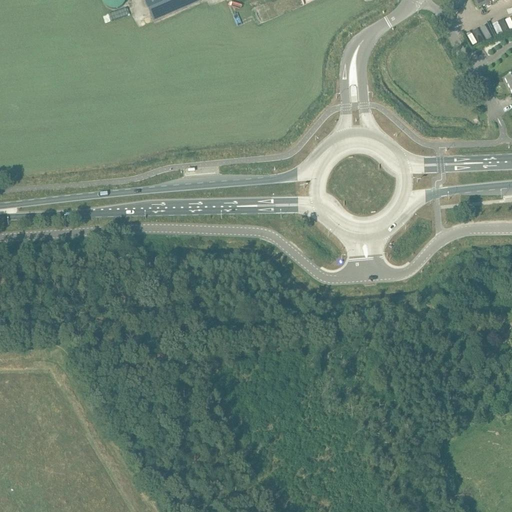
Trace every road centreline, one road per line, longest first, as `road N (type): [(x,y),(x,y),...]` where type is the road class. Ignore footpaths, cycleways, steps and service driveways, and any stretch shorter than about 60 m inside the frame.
road 1 (unclassified): [(0,238),(256,231),(327,279),(366,278)]
road 2 (primary): [(343,136),(298,176),(0,211)]
road 3 (primary): [(0,214),(234,206)]
road 4 (primary): [(375,237),(419,197),(511,183)]
road 5 (unclassified): [(497,118),(443,19),(419,0)]
